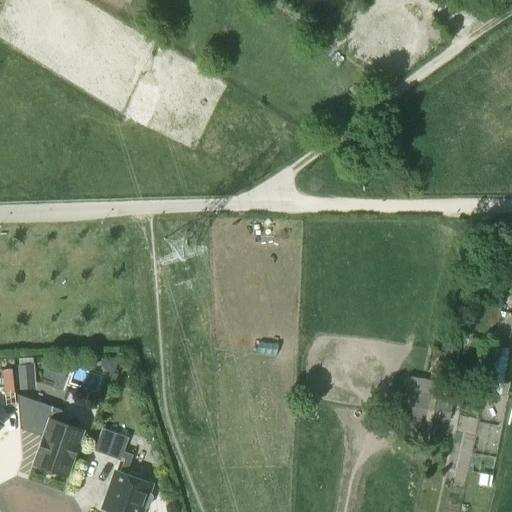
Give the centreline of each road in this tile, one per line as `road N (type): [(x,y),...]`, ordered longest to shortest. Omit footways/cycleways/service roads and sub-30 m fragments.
road 1 (track): [(254,205),(285,172),(511,3)]
road 2 (track): [(511,208),(254,205)]
road 3 (track): [(254,205),(94,209)]
